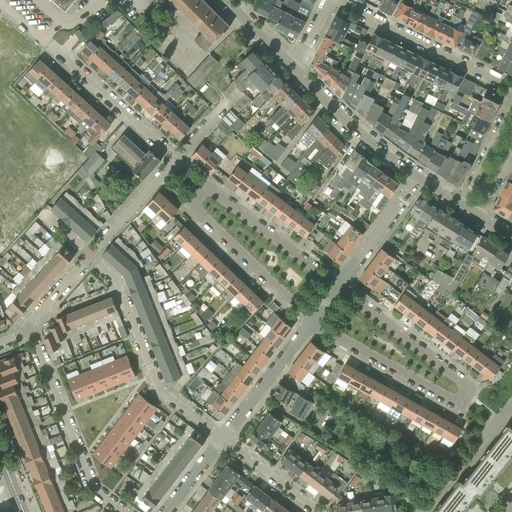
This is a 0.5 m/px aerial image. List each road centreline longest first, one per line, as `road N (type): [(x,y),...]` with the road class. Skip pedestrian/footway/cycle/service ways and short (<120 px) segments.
road 1 (residential): [(336,287),(466,392),(452,399),(311,322)]
road 2 (residential): [(222,438),(160,391),(115,280),(89,256)]
road 3 (residential): [(23,329),(93,490),(122,511)]
road 4 (residential): [(511,90),(340,0)]
road 5 (residential): [(311,322),(192,206),(207,188)]
road 6 (residential): [(176,161),(49,44)]
road 7 (residential): [(207,188),(336,287)]
road 8 (tertiary): [(416,175),(294,70)]
road 9 (residential): [(222,438),(311,322)]
road 10 (residential): [(336,287),(416,175)]
road 11 (residential): [(424,511),(511,408)]
road 12 (residential): [(89,256),(176,161)]
road 13 (residential): [(222,438),(319,511)]
